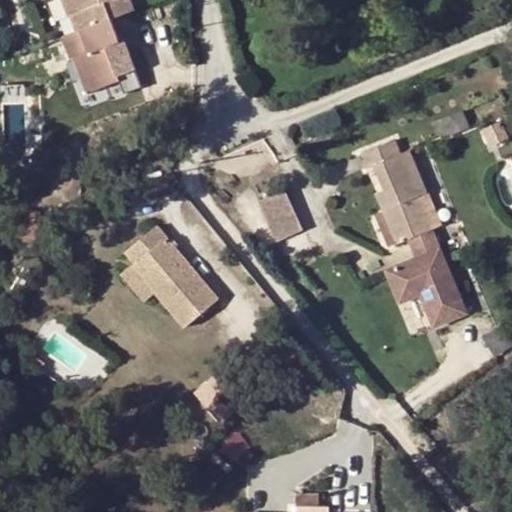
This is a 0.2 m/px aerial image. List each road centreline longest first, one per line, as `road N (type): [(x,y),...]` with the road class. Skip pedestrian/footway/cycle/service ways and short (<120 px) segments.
road 1 (residential): [(226,127),(188,155),(193,200),(451,511)]
road 2 (residential): [(226,127),(298,110),(493,30),(511,13)]
road 3 (residential): [(204,0),(226,127)]
